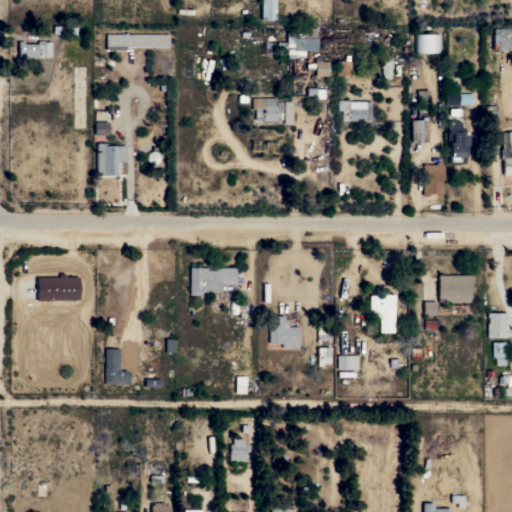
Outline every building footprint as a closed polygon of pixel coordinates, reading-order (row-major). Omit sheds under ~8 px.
[(274,0),(274,19),(260,19),(260,0),(274,0)] [(293,25),(293,38),(295,38),(295,27),(315,27),(315,38),(317,38),(317,50),(303,50),(303,56),(296,56),(296,58),(286,58),(286,48),(276,48),(276,42),(286,42),(286,25),(293,25)] [(491,28),(511,28),(511,50),(491,50),(491,28)] [(424,34),(424,32),(432,33),(432,34),(438,34),(438,54),(413,53),(413,33),(424,34)] [(167,34),(167,47),(104,46),(104,34),(167,34)] [(17,57),(17,41),(23,41),(23,44),(36,44),(36,41),(43,41),(43,42),(49,42),(49,57),(42,57),(17,57)] [(344,60),(344,55),(348,55),(348,60),(349,60),(349,75),(335,75),(335,60),(344,60)] [(313,70),(305,70),(305,63),(308,63),(308,62),(313,62),(314,62),(313,57),(319,57),(320,62),(326,61),(327,75),(313,76),(313,70)] [(390,74),(389,74),(389,78),(381,78),(381,74),(380,74),(381,68),(379,68),(379,59),(383,59),(383,60),(390,60),(390,74)] [(443,91),(445,91),(445,89),(449,89),(449,91),(457,91),(457,93),(470,93),(470,104),(457,104),(457,105),(443,105),(443,91)] [(419,119),(419,117),(416,117),(415,90),(428,90),(429,118),(424,118),(425,142),(409,142),(408,120),(419,119)] [(275,98),(275,102),(281,102),(281,120),(275,120),(275,121),(261,122),(261,119),(254,119),(254,109),(250,109),(250,98),(275,98)] [(340,110),(336,110),(336,100),(347,100),(347,101),(369,101),(369,121),(340,120),(340,110)] [(291,123),(282,123),(283,101),(291,101),(291,123)] [(448,163),(447,145),(446,145),(445,121),(459,121),(459,129),(462,129),(462,132),(465,132),(465,136),(466,136),(466,146),(464,146),(464,157),(464,163),(448,163)] [(107,135),(93,135),(93,122),(107,122),(107,135)] [(500,132),(505,132),(505,131),(511,131),(511,175),(508,175),(501,175),(501,159),(498,159),(498,149),(500,149),(500,132)] [(96,174),(95,143),(103,143),(103,146),(124,145),(125,174),(117,174),(96,174)] [(434,164),(434,162),(442,162),(442,194),(428,194),(428,196),(421,196),(421,164),(434,164)] [(234,268),(234,284),(219,284),(219,292),(201,292),(201,295),(188,295),(188,267),(234,268)] [(34,300),(34,277),(57,276),(57,273),(63,273),(63,276),(77,276),(77,299),(34,300)] [(470,275),(470,302),(436,303),(436,275),(470,275)] [(392,332),(378,332),(378,317),(367,317),(368,295),(378,295),(378,294),(393,294),(392,332)] [(434,301),(434,315),(422,315),(421,301),(434,301)] [(505,312),(505,329),(508,329),(508,336),(505,336),(505,337),(485,337),(485,323),(487,323),(487,318),(485,318),(485,312),(505,312)] [(267,316),(283,316),(283,320),(286,320),(286,327),(298,327),(298,348),(281,348),(281,343),(268,343),(267,316)] [(315,324),(327,324),(327,335),(329,335),(329,339),(319,339),(319,343),(316,343),(315,324)] [(164,352),(164,338),(173,338),(173,352),(164,352)] [(490,342),(503,342),(503,365),(490,365),(490,342)] [(329,347),(329,371),(325,371),(325,366),(316,366),(316,347),(329,347)] [(118,348),(118,358),(114,358),(114,366),(115,366),(115,368),(117,368),(117,371),(126,371),(126,377),(129,377),(129,384),(113,384),(113,381),(111,381),(111,384),(103,384),(103,366),(103,348),(118,348)] [(355,355),(355,369),(335,369),(335,355),(355,355)] [(244,376),(244,393),(234,393),(234,376),(244,376)] [(159,378),(159,387),(143,387),(143,379),(159,378)] [(228,444),(230,444),(231,438),(242,439),(242,444),(244,444),(244,461),(227,461),(228,444)] [(280,466),(269,460),(274,450),(286,455),(280,466)] [(149,511),(149,505),(151,505),(151,502),(159,502),(159,501),(164,502),(164,505),(168,505),(168,511),(149,511)] [(432,503),(432,508),(449,508),(448,511),(420,511),(421,502),(432,503)]
